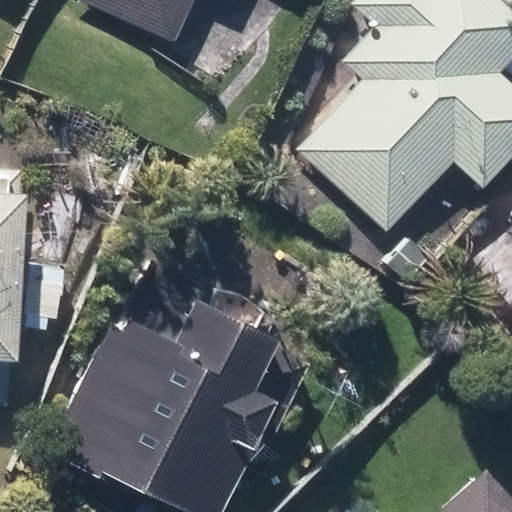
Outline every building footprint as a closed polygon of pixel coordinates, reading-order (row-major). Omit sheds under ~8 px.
[(65,0),(65,2),(162,45),(181,0),(65,0)] [(291,149),(381,228),(441,158),(473,186),(511,140),(511,91),(489,71),(511,45),(511,1),(510,0),(348,0),(345,4),(369,23),(335,63),(352,78),(291,149)] [(0,345),(13,169),(0,168),(0,345)] [(511,223),(466,262),(511,318),(511,223)] [(375,262),(394,278),(417,251),(398,235),(375,262)] [(70,255),(23,255),(23,324),(71,323),(70,255)] [(95,318),(36,444),(126,487),(128,481),(193,511),(208,511),(232,463),(260,476),(284,426),(271,420),(299,358),(254,337),(258,329),(197,300),(203,287),(141,256),(109,324),(95,318)] [(510,511),(467,467),(421,511),(510,511)]
